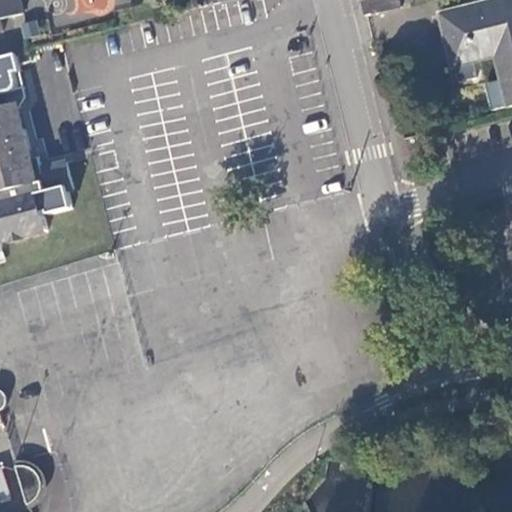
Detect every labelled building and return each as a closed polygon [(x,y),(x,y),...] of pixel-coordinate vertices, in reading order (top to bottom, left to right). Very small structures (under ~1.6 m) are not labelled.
[(0,0),(0,31),(5,30),(2,19),(26,12),(22,0),(0,0)] [(362,0),(367,16),(402,8),(400,0),(362,0)] [(496,56),(510,108),(511,107),(511,0),(495,0),(442,14),(455,67),(496,56)] [(23,54),(0,60),(0,194),(46,183),(42,169),(39,159),(33,161),(20,113),(9,105),(1,108),(0,104),(0,92),(12,90),(16,85),(13,75),(22,73),(20,65),(26,64),(23,54)] [(0,194),(0,243),(51,231),(46,213),(51,211),(52,215),(75,208),(71,190),(76,189),(70,164),(69,162),(42,169),(46,183),(0,194)] [(0,410),(2,410),(6,408),(7,407),(8,404),(9,403),(9,401),(9,398),(9,395),(6,391),(4,390),(3,389),(0,388),(0,410)] [(20,465),(17,466),(29,505),(33,502),(35,500),(39,496),(42,491),(43,489),(44,485),(43,481),(41,475),(39,472),(35,468),(32,466),(28,465),(24,464),(20,465)] [(0,504),(12,500),(0,467),(0,504)]
